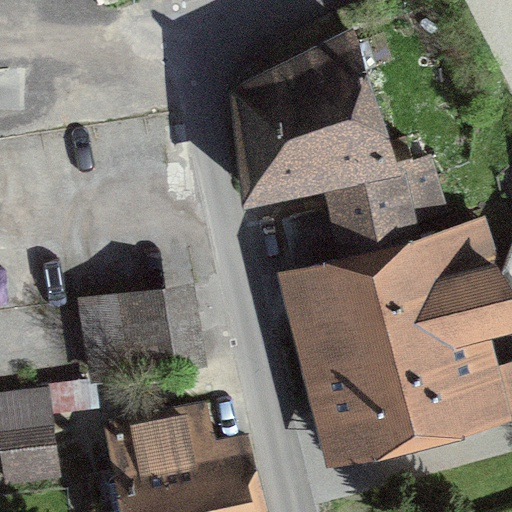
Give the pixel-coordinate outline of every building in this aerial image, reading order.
[(247,187),(327,171),(410,153),(407,144),(415,142),(409,121),(385,127),(354,31),(266,76),(267,83),(253,80),(238,90),(235,104),(247,187)] [(289,216),(302,264),(416,234),(411,218),(443,208),(428,156),(412,160),(410,153),(327,171),(334,204),(289,216)] [(433,233),(433,230),(416,234),(302,264),(352,453),(483,419),(482,416),(501,411),(478,319),(511,310),(511,285),(500,267),(490,269),(474,222),(433,233)] [(84,303),(94,371),(174,359),(164,291),(84,303)] [(50,411),(95,405),(89,378),(0,390),(0,439),(7,476),(56,470),(50,411)] [(129,511),(255,511),(236,442),(214,447),(206,410),(114,428),(129,511)]
